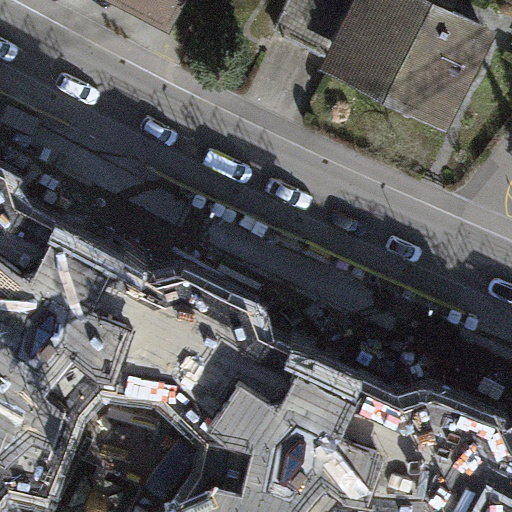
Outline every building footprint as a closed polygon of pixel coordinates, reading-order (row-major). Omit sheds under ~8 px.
[(135,0),(175,21),(186,0),(135,0)] [(333,51),(360,0),(287,0),(276,23),(333,51)] [(501,31),(439,0),(360,0),(333,51),(327,64),(452,127),(501,31)] [(13,178),(0,170),(0,511),(7,511),(16,499),(57,502),(86,409),(105,387),(168,398),(225,280),(177,257),(143,275),(90,250),(20,216),(13,178)] [(274,306),(225,280),(168,398),(215,442),(209,471),(180,511),(426,511),(481,405),(440,387),(404,402),(363,383),(281,343),(274,306)] [(511,511),(511,422),(481,405),(426,511),(511,511)]
